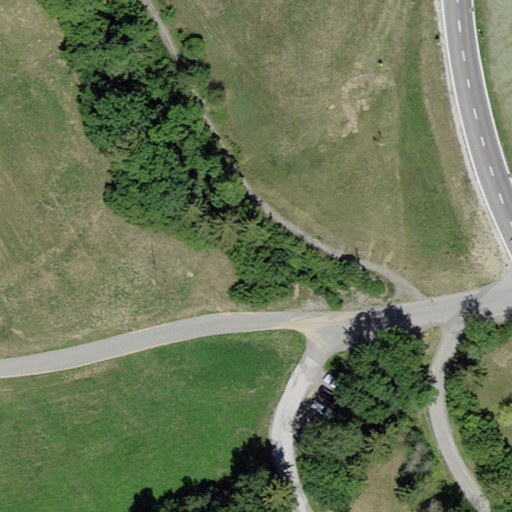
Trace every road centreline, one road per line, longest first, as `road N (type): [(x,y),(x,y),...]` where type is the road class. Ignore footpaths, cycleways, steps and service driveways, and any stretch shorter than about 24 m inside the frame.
road 1 (residential): [(511,286),(474,305),(328,331),(253,322),(30,371),(0,370)]
road 2 (track): [(146,0),(252,195),(340,260),(384,268),(444,309)]
road 3 (tertiary): [(461,0),(480,132),(511,227)]
